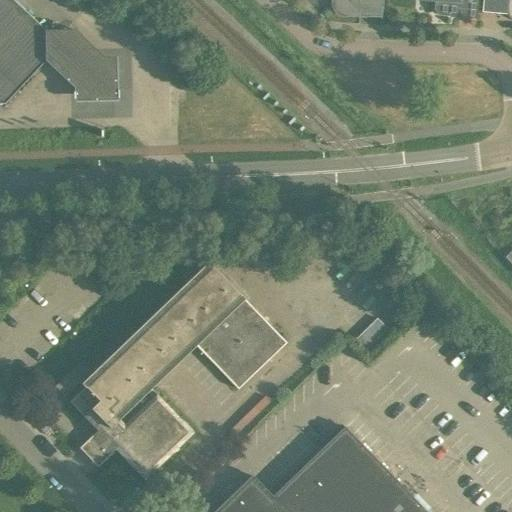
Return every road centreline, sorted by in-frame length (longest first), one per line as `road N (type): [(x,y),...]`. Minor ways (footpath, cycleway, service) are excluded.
road 1 (residential): [(0,183),(369,169),(511,151)]
road 2 (residential): [(511,83),(502,64),(479,51),(346,51),(312,36),(272,0)]
road 3 (residential): [(0,412),(96,511)]
